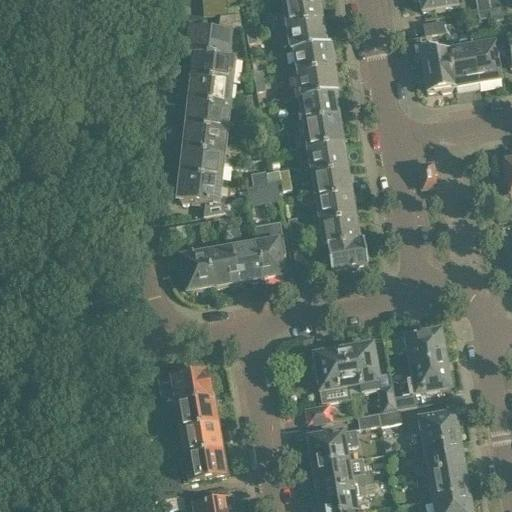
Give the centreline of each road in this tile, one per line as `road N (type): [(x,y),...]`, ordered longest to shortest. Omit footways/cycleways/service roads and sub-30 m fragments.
road 1 (residential): [(244,327),(189,332),(162,316),(148,288),(146,222),(168,0)]
road 2 (residential): [(244,327),(396,301),(426,279)]
road 3 (residential): [(275,511),(244,327)]
road 4 (residential): [(511,496),(485,335)]
road 5 (residential): [(426,279),(408,247),(391,141)]
road 6 (residential): [(391,141),(367,0)]
road 7 (residential): [(391,141),(511,119)]
